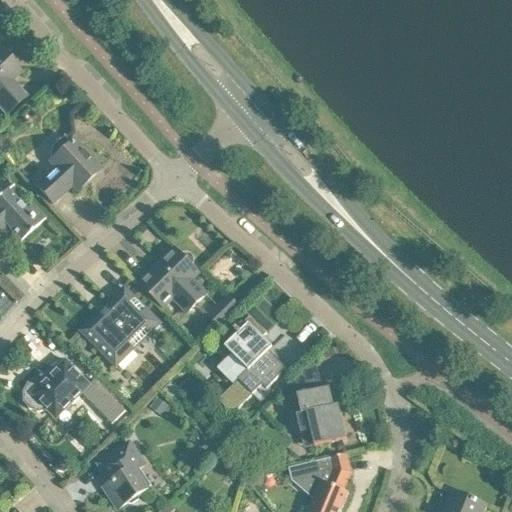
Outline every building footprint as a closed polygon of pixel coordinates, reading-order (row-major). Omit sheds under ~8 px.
[(0,108),(6,115),(25,97),(16,87),(14,89),(9,83),(20,73),(0,51),(0,108)] [(52,205),(71,187),(76,192),(101,169),(74,140),(70,144),(63,137),(62,138),(64,139),(60,141),(57,143),(54,146),(52,149),(51,153),(50,157),(50,162),(49,163),(54,168),(35,186),(52,205)] [(13,184),(2,194),(0,191),(0,235),(8,228),(21,242),(45,219),(32,204),(25,210),(8,191),(14,185),(13,184)] [(199,274),(193,267),(194,263),(193,259),(190,256),(186,254),(182,256),(175,249),(161,264),(163,266),(156,273),(154,271),(140,285),(164,309),(173,299),(188,314),(207,296),(192,281),(199,274)] [(117,368),(135,350),(131,345),(146,330),(151,334),(161,324),(147,310),(142,314),(125,297),(104,318),(100,314),(81,332),(117,368)] [(229,297),(209,317),(220,328),(240,309),(229,297)] [(273,349),(263,339),(267,335),(250,317),(238,330),(237,329),(234,331),(238,336),(225,349),(248,372),(218,401),(233,416),(262,386),(267,391),(287,370),(269,352),(273,349)] [(24,393),(24,403),(30,410),(39,413),(48,411),(57,419),(90,387),(63,360),(51,370),(48,367),(47,367),(50,370),(44,375),(42,373),(41,373),(43,375),(32,382),(28,384),(24,393)] [(311,433),(315,447),(346,440),(339,413),(335,414),(329,389),(304,395),(299,375),(281,393),(283,400),(298,397),(302,415),(297,416),(301,435),(311,433)] [(130,444),(105,461),(98,465),(111,484),(104,489),(118,510),(149,490),(136,472),(145,466),(130,444)] [(314,500),(308,511),(340,511),(348,493),(344,491),(349,478),(344,476),(345,470),(350,469),(347,455),(290,469),(293,481),(314,500)] [(485,511),(487,507),(453,493),(444,511),(485,511)]
